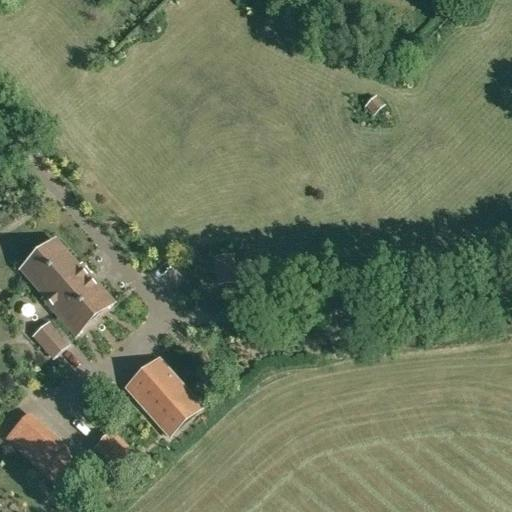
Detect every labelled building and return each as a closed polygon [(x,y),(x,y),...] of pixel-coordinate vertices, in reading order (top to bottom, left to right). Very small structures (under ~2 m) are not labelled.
[(348,0),(342,3),(347,17),(361,11),(356,0),(348,0)] [(46,297),(44,299),(76,337),(115,304),(82,266),(80,268),(57,241),(22,270),(46,297)] [(213,259),(218,287),(239,284),(233,256),(213,259)] [(54,362),(71,348),(51,324),(32,339),(54,362)] [(96,347),(118,350),(121,330),(99,327),(96,347)] [(160,360),(127,389),(171,439),(204,409),(160,360)] [(12,435),(64,482),(80,465),(28,417),(12,435)] [(97,449),(124,476),(139,460),(112,433),(97,449)]
